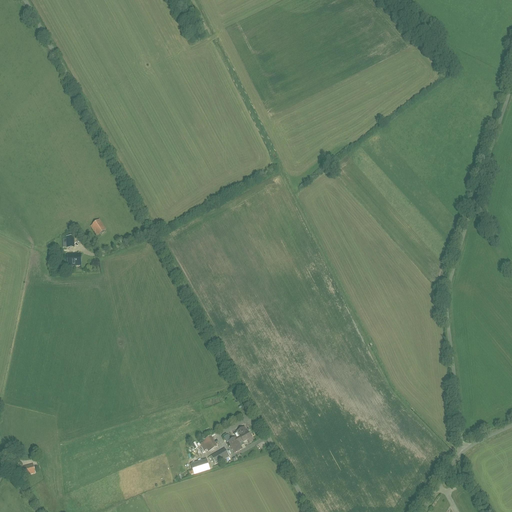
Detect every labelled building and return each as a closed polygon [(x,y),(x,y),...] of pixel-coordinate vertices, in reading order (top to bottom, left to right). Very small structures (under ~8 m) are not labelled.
[(97,237),(106,230),(100,220),(90,226),(97,237)] [(68,266),(81,266),(81,254),(67,255),(68,266)] [(238,442),(241,441),(239,438),(240,438),(241,439),(249,434),(247,431),(247,432),(244,427),(237,431),(237,432),(233,434),(235,437),(228,442),(235,453),(242,449),(238,442)] [(239,438),(241,441),(242,440),(243,443),(247,440),(249,443),(253,441),(251,438),(252,437),(250,434),(249,434),(241,439),(240,438),(239,438)] [(211,437),(203,441),(209,452),(217,447),(211,437)] [(213,466),(229,457),(224,449),(208,458),(213,466)] [(206,460),(191,466),(194,475),(210,470),(206,460)] [(26,475),(35,473),(33,464),(24,467),(26,475)]
